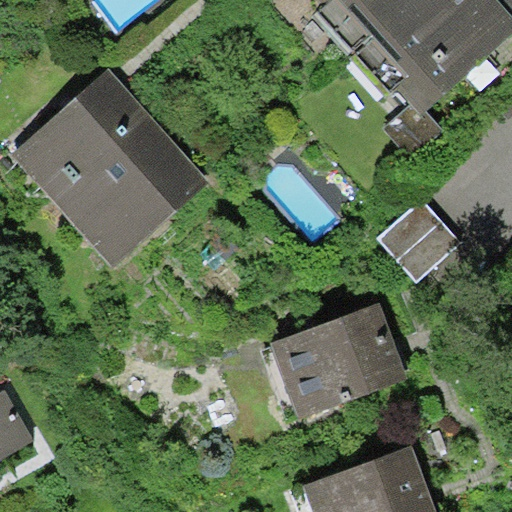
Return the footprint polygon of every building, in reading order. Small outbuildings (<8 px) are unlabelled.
[(511,14),(498,0),(319,0),(324,5),(315,13),(390,95),(398,88),(422,114),(511,33),(511,14)] [(511,0),(498,0),(511,14),(511,0)] [(107,76),(17,160),(120,269),(210,186),(107,76)] [(463,247),(420,201),(376,241),(419,288),(463,247)] [(387,308),(266,352),(293,427),(414,383),(387,308)] [(0,378),(0,485),(45,461),(0,378)] [(443,511),(419,448),(290,497),(295,511),(443,511)]
